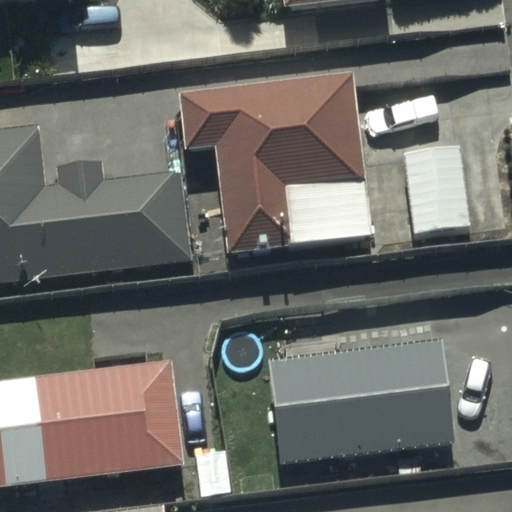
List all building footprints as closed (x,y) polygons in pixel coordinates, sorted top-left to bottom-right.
[(283,0),(284,10),(389,1),(389,0),(283,0)] [(358,77),(178,96),(184,156),(218,152),(229,257),(375,242),(358,77)] [(39,126),(0,130),(0,284),(189,264),(179,175),(105,183),(103,166),(60,171),(62,189),(46,191),(39,126)] [(462,151),(404,158),(414,242),(472,235),(462,151)] [(438,342),(269,362),(282,465),(451,444),(438,342)] [(174,364),(0,385),(0,495),(188,471),(174,364)]
